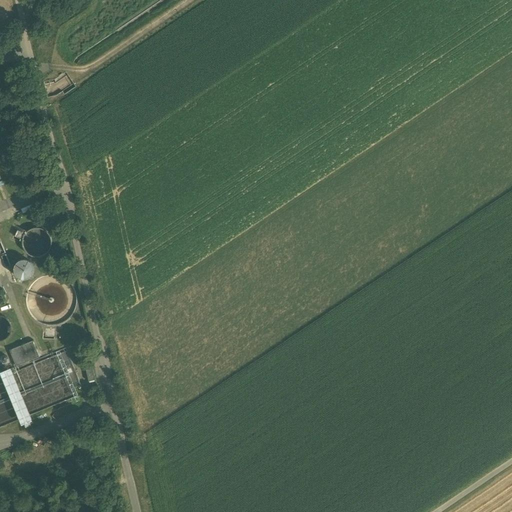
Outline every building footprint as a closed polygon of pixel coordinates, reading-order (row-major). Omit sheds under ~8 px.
[(25,233),(18,230),(15,236),(22,240),(23,237),(24,235),(25,233)] [(34,273),(34,269),(34,265),(31,262),(28,260),(24,259),(20,260),(17,262),(15,266),(14,269),(15,273),(17,277),(21,279),(24,279),(28,279),(32,276),(34,273)] [(26,291),(24,297),(26,297),(27,292),(30,287),(33,283),(36,280),(41,277),(47,276),(53,275),(57,276),(63,278),(68,281),(71,284),(72,283),(66,277),(57,274),(48,273),(39,276),(33,279),(29,285),(26,291)] [(11,333),(11,328),(10,323),(8,319),(4,317),(0,315),(0,340),(4,340),(8,337),(11,333)] [(61,324),(58,326),(55,326),(52,327),(48,327),(46,326),(46,328),(52,328),(58,327),(61,326),(65,325),(68,323),(71,319),(70,318),(70,319),(67,321),(64,323),(61,324)] [(50,329),(45,329),(45,333),(43,333),(43,340),(54,340),(55,329),(52,329),(52,328),(50,328),(50,329)] [(33,341),(10,350),(16,366),(39,357),(33,341)] [(95,380),(92,365),(85,367),(89,381),(95,380)] [(73,426),(66,429),(69,436),(75,434),(73,426)]
